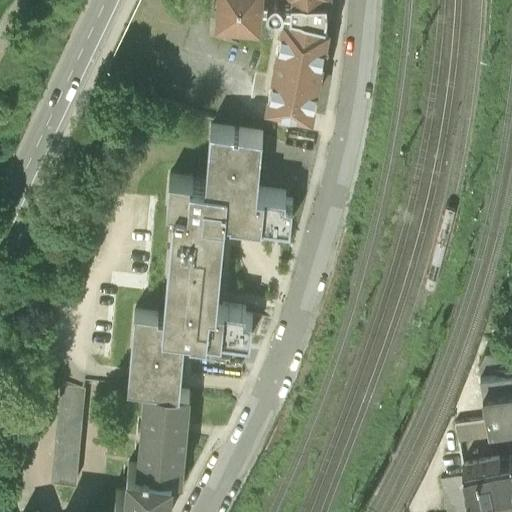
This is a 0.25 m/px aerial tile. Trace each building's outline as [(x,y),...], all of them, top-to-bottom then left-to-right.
[(336,28),(325,27),(327,24),(332,25),(334,14),(334,4),(331,3),(330,0),(287,0),(288,2),(282,1),(278,3),(272,6),(268,6),(267,0),(220,0),(218,33),(266,36),(267,16),(272,16),(276,20),(281,23),(285,23),(277,68),(267,115),(318,124),(336,28)] [(128,385),(127,393),(144,395),(178,398),(178,390),(183,342),(186,342),(249,348),(251,325),(243,324),(244,317),(215,314),(222,237),(223,227),(289,233),(291,210),(284,209),(284,202),(255,199),(262,142),(210,137),(209,151),(204,194),(191,193),(191,191),(168,188),(166,219),(172,220),(163,325),(156,325),(156,321),(134,319),(128,385)] [(479,365),(480,370),(511,363),(511,347),(511,344),(482,350),(479,365)] [(498,416),(511,413),(511,363),(480,370),(490,418),(498,417),(498,416)] [(144,395),(137,478),(171,481),(180,482),(184,435),(188,399),(178,398),(144,395)] [(84,398),(60,396),(51,492),(75,494),(84,398)] [(498,417),(490,418),(455,425),(458,445),(496,437),(498,442),(505,441),(498,417)] [(484,511),(495,509),(511,504),(511,461),(510,457),(463,469),(470,511),(484,511)] [(115,503),(114,511),(168,511),(169,501),(171,481),(137,478),(127,477),(125,504),(115,503)]
